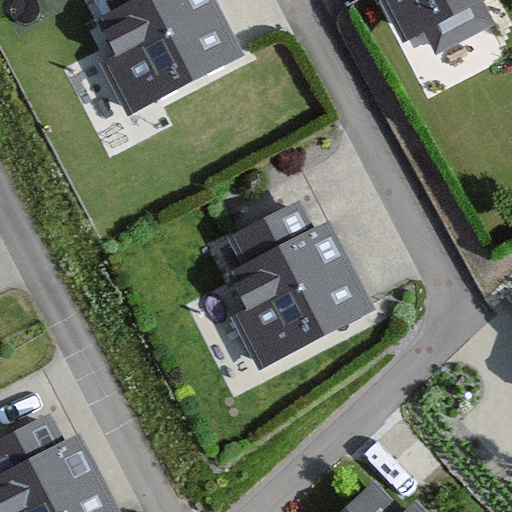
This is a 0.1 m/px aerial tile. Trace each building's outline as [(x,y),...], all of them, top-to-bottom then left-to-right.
[(138,0),(144,9),(100,36),(163,140),(310,51),(278,0),(138,0)] [(371,0),(390,34),(449,0),(371,0)] [(269,282),(226,305),(272,389),(439,299),(355,144),(230,211),(269,282)] [(0,293),(50,261),(0,182),(0,293)] [(162,511),(80,358),(0,401),(0,427),(24,473),(0,485),(0,511),(162,511)] [(415,511),(401,511),(375,486),(348,511),(429,511),(422,505),(415,511)]
